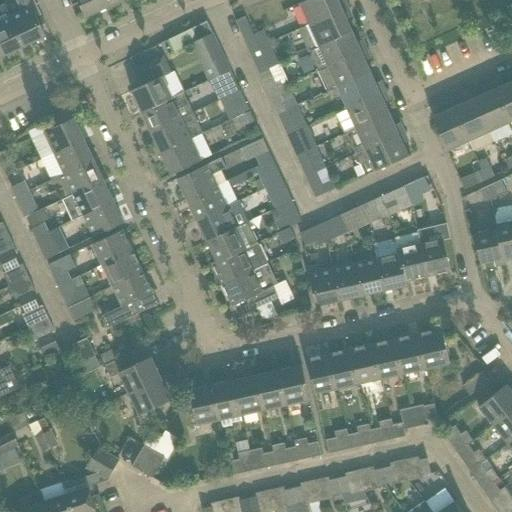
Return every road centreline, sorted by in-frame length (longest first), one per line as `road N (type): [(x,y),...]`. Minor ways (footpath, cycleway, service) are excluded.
road 1 (residential): [(473,315),(454,302),(235,344),(210,334),(79,55)]
road 2 (residential): [(478,511),(423,446),(178,500)]
road 3 (residential): [(473,315),(454,209),(412,96)]
road 4 (residential): [(71,343),(0,195)]
road 5 (residential): [(79,55),(207,0)]
